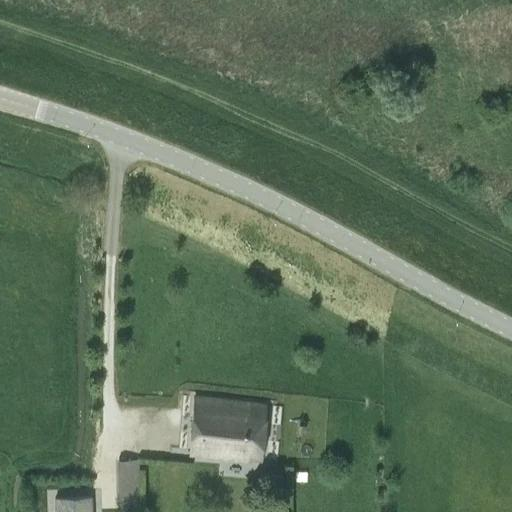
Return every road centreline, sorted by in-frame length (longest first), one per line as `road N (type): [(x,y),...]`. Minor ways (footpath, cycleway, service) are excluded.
road 1 (track): [(0,22),(313,143),(511,251)]
road 2 (unclassified): [(0,98),(258,194),(511,327)]
